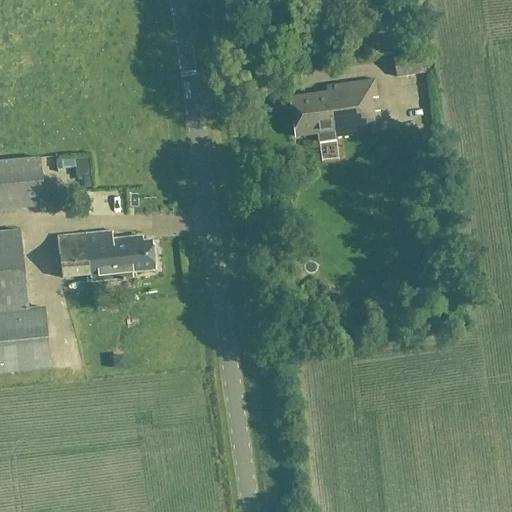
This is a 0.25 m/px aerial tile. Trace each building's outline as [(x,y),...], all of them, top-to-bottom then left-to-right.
[(419,64),(391,68),(396,88),(416,85),(413,76),(422,75),(419,64)] [(326,96),(289,101),(295,140),(317,137),(318,143),(381,134),(374,82),(325,89),(326,96)] [(40,160),(0,164),(0,212),(45,208),(40,160)] [(44,310),(26,312),(19,232),(0,234),(0,375),(50,371),(44,310)] [(90,276),(87,277),(88,284),(133,279),(132,274),(156,271),(153,243),(144,244),(143,237),(113,241),(112,233),(85,236),(90,276)] [(90,276),(85,236),(58,239),(62,280),(87,277),(90,276)]
